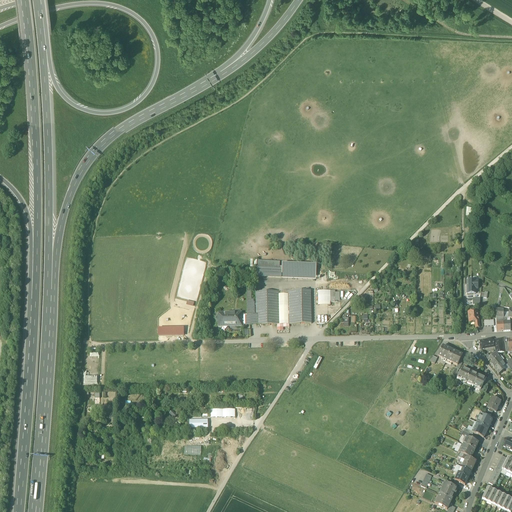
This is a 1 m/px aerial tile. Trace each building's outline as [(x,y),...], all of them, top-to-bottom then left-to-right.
[(280,263),(258,261),(257,269),(279,270),(280,263)] [(316,265),(282,264),(282,279),(316,280),(316,265)] [(279,270),(257,269),(256,277),(281,279),(282,270),(279,270)] [(467,294),(476,294),(476,290),(478,290),(477,281),(467,281),(467,294)] [(252,289),(247,289),(247,304),(248,315),(255,315),(255,304),(253,300),(251,300),(251,293),(253,292),(252,289)] [(318,291),(319,305),(335,305),(335,301),(340,300),(340,293),(336,293),(336,290),(318,291)] [(311,291),(288,291),(288,294),(289,325),(311,324),(311,291)] [(278,292),(256,292),(256,324),(256,325),(279,325),(278,292)] [(503,310),(496,309),(496,317),(498,318),(498,317),(503,318),(504,318),(503,314),(503,310)] [(478,312),(469,313),(469,316),(468,316),(469,319),(470,323),(475,322),(479,322),(478,312)] [(241,314),(231,314),(231,315),(224,315),(224,314),(219,314),(219,327),(229,326),(229,325),(235,325),(235,326),(241,326),(241,324),(241,316),(241,314)] [(248,315),(241,316),(241,324),(256,324),(256,315),(255,315),(248,315)] [(158,337),(184,337),(184,328),(158,329),(158,337)] [(502,338),(495,340),(497,354),(505,353),(502,338)] [(492,339),(478,341),(480,349),(494,346),(492,339)] [(451,350),(443,346),(442,349),(441,349),(440,351),(440,352),(438,357),(446,361),(451,350)] [(463,356),(451,350),(446,361),(457,366),(459,362),(460,362),(463,356)] [(437,359),(433,356),(429,362),(434,365),(437,359)] [(493,362),(490,364),(494,369),(502,363),(503,362),(499,357),(498,358),(493,362)] [(502,363),(494,369),(499,375),(504,371),(502,368),(505,366),(502,363)] [(463,369),(460,374),(457,379),(458,379),(456,382),(461,384),(462,381),(473,387),(478,376),(463,369)] [(454,377),(451,382),(455,384),(456,382),(458,379),(457,379),(460,374),(457,372),(454,377)] [(486,380),(478,376),(473,387),(480,390),(481,390),(483,385),(486,380)] [(501,402),(492,398),(487,409),(496,413),(501,402)] [(172,411),(169,417),(175,419),(178,414),(172,411)] [(476,424),(488,430),(493,421),(481,415),(476,424)] [(207,429),(207,419),(187,419),(187,429),(207,429)] [(227,419),(207,419),(207,429),(227,429),(227,419)] [(488,430),(476,424),(473,430),(472,433),(473,434),(484,439),(488,430)] [(471,439),(467,437),(466,438),(463,446),(475,451),(479,443),(471,439)] [(463,446),(458,444),(454,451),(458,453),(459,454),(471,459),(475,451),(463,446)] [(202,455),(202,445),(185,445),(185,455),(202,455)] [(471,459),(459,454),(457,459),(460,460),(458,463),(463,465),(462,468),(471,472),(476,462),(471,459)] [(511,461),(508,459),(507,460),(506,462),(505,465),(503,467),(502,470),(507,472),(511,461)] [(471,472),(462,468),(459,475),(468,479),(471,472)] [(459,475),(457,474),(454,481),(460,484),(465,486),(468,479),(459,475)] [(426,475),(421,487),(426,489),(432,477),(426,475)] [(457,489),(446,484),(446,485),(444,484),(444,485),(445,485),(444,488),(443,487),(442,488),(444,488),(442,491),(441,491),(439,495),(440,496),(451,501),(455,494),(457,489)] [(487,488),(482,500),(487,502),(492,491),(487,488)] [(492,491),(487,502),(492,504),(497,493),(492,491)] [(497,493),(492,504),(496,507),(502,496),(497,493)] [(451,501),(440,496),(435,505),(447,510),(449,506),(450,507),(450,506),(451,504),(450,504),(451,501)] [(502,496),(496,507),(501,509),(506,498),(502,496)] [(506,498),(501,509),(506,511),(511,500),(506,498)]
